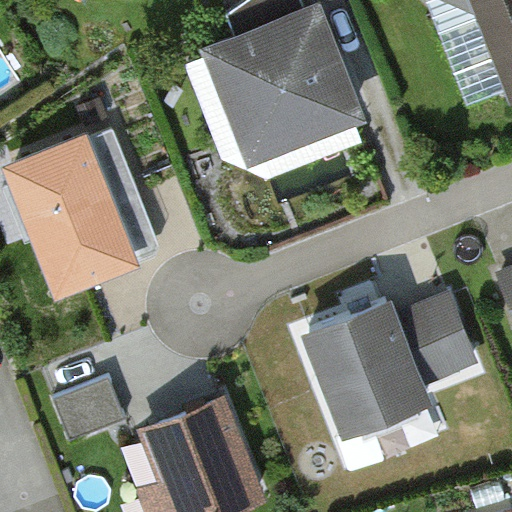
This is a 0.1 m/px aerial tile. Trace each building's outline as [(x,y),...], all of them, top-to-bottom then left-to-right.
[(305,0),(298,0),(192,46),(250,177),(362,129),(305,0)] [(511,104),(511,0),(446,0),(489,113),(511,104)] [(96,127),(3,167),(62,303),(155,262),(96,127)] [(453,275),(293,340),(337,450),(497,385),(453,275)] [(59,392),(78,432),(128,408),(110,368),(59,392)] [(219,388),(131,426),(168,511),(246,511),(270,502),(219,388)]
